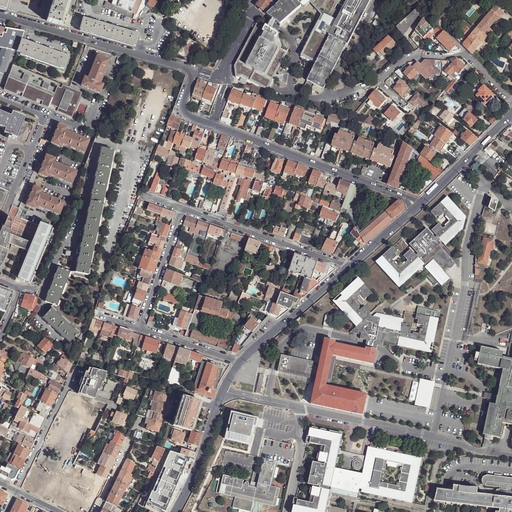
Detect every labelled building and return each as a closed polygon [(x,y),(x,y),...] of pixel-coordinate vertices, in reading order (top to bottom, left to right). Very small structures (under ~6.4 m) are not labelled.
[(0,0),(0,8),(6,10),(8,0),(0,0)] [(53,0),(51,9),(50,9),(46,21),(61,25),(61,24),(67,0),(53,0)] [(113,0),(111,4),(106,2),(104,7),(136,21),(146,6),(139,5),(141,0),(149,2),(150,0),(92,0),(92,1),(94,2),(96,3),(96,0),(113,0)] [(157,3),(151,0),(150,0),(149,2),(146,6),(151,10),(153,7),(153,8),(157,3)] [(207,0),(204,6),(220,16),(225,7),(215,0),(207,0)] [(272,3),(267,0),(261,0),(257,6),(259,7),(260,8),(259,10),(262,12),(263,10),(264,11),(265,12),(272,3)] [(272,2),(272,3),(265,12),(265,13),(280,25),(301,6),(300,5),(301,4),(306,0),(280,0),(275,5),(272,2)] [(308,0),(311,2),(322,15),(301,56),(315,63),(317,60),(319,61),(330,36),(329,36),(333,29),(335,24),(329,21),(332,16),(337,19),(341,13),(335,10),(338,4),(344,7),(347,0),(308,0)] [(347,0),(344,7),(341,13),(337,19),(335,24),(333,29),(329,36),(330,36),(319,61),(310,77),(309,77),(307,81),(309,82),(314,85),(323,89),(346,45),(348,46),(370,0),(347,0)] [(491,11),(499,17),(503,12),(502,11),(504,9),(498,3),(491,11)] [(415,10),(397,27),(403,36),(419,14),(415,10)] [(491,11),(487,16),(494,22),(499,17),(491,11)] [(487,16),(477,28),(483,33),(487,36),(489,34),(491,35),(493,32),(489,28),(494,22),(487,16)] [(427,20),(424,18),(416,30),(423,39),(426,37),(430,33),(433,30),(429,26),(425,21),(427,20)] [(135,46),(138,34),(83,19),(79,31),(135,46)] [(262,27),(257,24),(232,65),(235,78),(241,77),(267,89),(288,50),(287,49),(284,41),(285,40),(280,37),(280,36),(268,29),(269,29),(266,27),(266,26),(263,25),(262,27)] [(442,31),(438,28),(434,31),(431,34),(433,35),(436,39),(443,32),(442,31)] [(462,45),(471,55),(487,36),(483,33),(477,28),(476,28),(462,45)] [(12,30),(5,29),(2,35),(0,35),(0,46),(1,47),(0,51),(0,72),(3,74),(12,50),(16,52),(23,32),(12,30)] [(456,45),(443,32),(436,39),(449,52),(456,45)] [(374,50),(377,54),(380,52),(383,56),(385,54),(389,50),(396,44),(389,36),(374,50)] [(63,69),(67,57),(60,54),(60,53),(58,52),(58,54),(55,53),(36,46),(34,45),(35,44),(32,43),(32,44),(21,40),(16,53),(63,69)] [(84,78),(81,86),(99,94),(102,85),(99,84),(108,61),(97,56),(87,79),(84,78)] [(120,66),(123,58),(117,56),(114,64),(120,66)] [(451,60),(446,60),(450,65),(444,71),(453,79),(448,84),(449,85),(454,79),(464,68),(465,66),(457,58),(453,59),(451,60)] [(425,60),(423,60),(424,61),(420,65),(417,63),(416,64),(414,63),(408,64),(410,66),(419,74),(426,80),(439,74),(440,72),(434,66),(434,65),(434,60),(425,60)] [(418,75),(419,74),(410,66),(403,74),(410,80),(413,77),(416,74),(418,75)] [(395,73),(402,78),(404,76),(402,75),(402,74),(402,73),(399,70),(395,73)] [(22,79),(9,74),(8,77),(53,96),(55,93),(48,90),(50,85),(44,82),(42,88),(28,82),(30,76),(24,74),(22,79)] [(53,96),(8,77),(7,79),(3,90),(16,95),(17,92),(23,94),(21,97),(35,103),(37,100),(42,102),(41,105),(48,108),(49,105),(58,108),(56,112),(72,118),(82,93),(63,85),(61,88),(57,87),(55,93),(53,96)] [(458,83),(454,79),(449,85),(448,87),(445,90),(444,91),(449,95),(450,93),(449,92),(458,83)] [(394,89),(398,93),(399,92),(402,95),(408,87),(400,80),(397,84),(398,84),(394,89)] [(193,94),(202,98),(207,86),(203,85),(197,82),(193,94)] [(451,97),(461,85),(458,83),(449,92),(450,93),(449,95),(451,97)] [(207,86),(202,98),(207,100),(212,102),(216,90),(207,86)] [(474,92),(477,96),(481,92),(479,91),(483,88),(481,87),(478,90),(477,88),(474,92)] [(481,92),(477,96),(485,103),(486,103),(487,102),(488,101),(488,100),(492,95),(484,87),(483,88),(479,91),(481,92)] [(375,90),(368,98),(370,100),(373,103),(373,104),(378,108),(385,101),(383,99),(379,104),(372,99),(377,92),(375,90)] [(228,101),(240,106),(240,104),(244,95),(232,91),(228,101)] [(383,99),(384,98),(385,98),(378,92),(377,92),(372,99),(379,104),(383,99)] [(438,98),(442,94),(440,92),(439,92),(430,103),(432,105),(435,101),(436,100),(438,98)] [(432,105),(430,103),(429,102),(418,93),(410,102),(415,107),(418,103),(424,108),(427,104),(430,107),(432,105)] [(240,104),(252,109),(252,108),(255,99),(244,95),(240,104)] [(255,99),(252,108),(262,111),(266,100),(264,100),(256,97),(255,99)] [(348,110),(345,102),(339,103),(342,112),(348,110)] [(265,117),(274,121),(276,117),(280,106),(270,103),(265,117)] [(280,106),(276,117),(285,121),(289,109),(280,106)] [(393,121),(395,119),(400,114),(392,106),(384,115),(392,122),(393,121)] [(289,124),(298,127),(299,126),(304,112),(304,111),(295,107),(293,113),(291,117),(289,124)] [(471,128),(477,121),(464,109),(459,115),(464,119),(463,120),(471,128)] [(447,124),(453,117),(446,110),(440,118),(447,124)] [(0,126),(5,129),(4,133),(9,135),(12,136),(17,138),(23,123),(25,117),(12,112),(11,116),(0,111),(0,126)] [(315,116),(304,112),(299,126),(306,128),(307,126),(311,127),(315,116)] [(419,120),(420,119),(411,112),(409,114),(414,119),(416,118),(419,120)] [(177,119),(170,116),(167,126),(178,130),(181,120),(177,119)] [(315,116),(311,127),(320,130),(322,126),(324,119),(315,116)] [(332,122),(339,125),(340,121),(336,120),(329,118),(330,116),(328,116),(326,122),(331,124),(332,122)] [(32,127),(23,123),(17,138),(26,142),(32,127)] [(418,126),(419,125),(418,125),(416,123),(408,132),(412,134),(415,130),(416,131),(417,129),(416,129),(416,128),(418,126)] [(58,125),(51,143),(59,147),(60,144),(84,153),(88,141),(65,132),(66,128),(58,125)] [(436,137),(446,144),(452,134),(441,126),(434,136),(436,137)] [(173,144),(177,133),(172,131),(168,141),(166,148),(170,151),(171,151),(173,144)] [(204,134),(195,131),(195,132),(193,139),(192,141),(200,144),(204,134)] [(331,146),(351,153),(355,143),(353,142),(354,137),(339,131),(337,136),(335,135),(333,140),(331,146)] [(470,146),(478,139),(467,131),(465,134),(464,133),(463,135),(464,135),(461,139),(470,146)] [(185,136),(177,133),(173,144),(176,145),(181,147),(185,136)] [(193,139),(185,136),(181,147),(186,148),(189,149),(190,146),(192,141),(193,139)] [(228,138),(222,136),(218,145),(225,147),(228,138)] [(443,149),(446,144),(436,137),(430,145),(439,151),(440,151),(442,153),(444,150),(443,149)] [(351,153),(371,161),(374,150),(372,149),(374,144),(359,139),(357,143),(355,143),(351,153)] [(400,180),(412,149),(407,146),(403,143),(402,146),(388,185),(397,188),(400,180)] [(321,158),(326,160),(326,161),(331,146),(327,145),(326,144),(321,158)] [(158,145),(153,162),(155,163),(157,157),(156,157),(157,154),(162,156),(167,159),(170,151),(166,148),(158,145)] [(371,161),(390,168),(394,157),(392,156),(393,152),(378,146),(376,151),(374,150),(371,161)] [(421,155),(430,162),(436,153),(426,147),(420,155),(421,155)] [(494,151),(488,147),(484,150),(491,156),(492,155),(495,158),(497,155),(495,152),(494,151)] [(98,163),(97,166),(110,169),(113,151),(101,148),(99,159),(98,163)] [(207,152),(199,149),(196,159),(203,163),(207,152)] [(173,152),(171,151),(170,151),(167,159),(169,159),(167,165),(176,168),(179,159),(172,156),(173,152)] [(215,155),(207,152),(203,163),(211,166),(214,158),(215,155)] [(439,177),(445,171),(430,162),(421,155),(418,159),(418,163),(419,166),(422,169),(424,166),(433,172),(439,177)] [(476,162),(484,169),(488,164),(483,159),(482,159),(477,155),(473,159),(476,162)] [(46,156),(38,174),(46,178),(48,174),(71,184),(76,172),(53,163),(54,159),(46,156)] [(222,161),(214,158),(211,166),(220,169),(222,161)] [(179,167),(188,170),(191,162),(182,159),(179,167)] [(271,171),(276,173),(277,170),(280,171),(283,162),(275,159),(271,171)] [(202,165),(195,162),(193,161),(187,176),(188,176),(193,178),(200,180),(201,175),(204,166),(202,165)] [(230,164),(222,161),(220,169),(228,172),(230,164)] [(298,164),(288,161),(284,172),(284,173),(288,174),(294,176),(298,164)] [(239,166),(230,164),(228,172),(236,174),(239,166)] [(308,168),(298,164),(294,176),(299,178),(300,175),(304,177),(308,168)] [(484,169),(494,178),(498,173),(488,164),(484,169)] [(110,169),(97,166),(96,173),(95,178),(93,184),(106,187),(110,169)] [(216,171),(210,168),(204,166),(201,175),(209,178),(213,179),(215,173),(216,171)] [(247,168),(239,166),(236,174),(245,177),(247,168)] [(255,171),(247,168),(245,177),(253,179),(253,177),(255,171)] [(322,173),(314,170),(309,183),(315,185),(315,187),(314,186),(313,190),(315,191),(317,186),(320,177),(322,173)] [(162,174),(157,172),(151,189),(150,188),(149,191),(150,192),(155,193),(158,183),(161,177),(162,174)] [(437,179),(439,177),(433,172),(421,184),(426,189),(437,179)] [(217,174),(214,183),(222,186),(223,186),(227,187),(228,183),(225,182),(225,181),(224,180),(225,178),(220,176),(217,174)] [(229,184),(232,177),(228,176),(227,175),(226,178),(225,178),(224,180),(225,181),(225,182),(228,183),(229,184)] [(240,179),(235,178),(232,177),(229,184),(221,208),(223,209),(229,211),(238,185),(240,179)] [(325,179),(320,177),(317,186),(324,189),(327,182),(324,181),(325,179)] [(252,181),(243,180),(240,179),(238,185),(242,186),(236,201),(243,204),(250,188),(250,186),(252,182),(252,181)] [(256,179),(255,182),(252,181),(252,182),(250,186),(253,187),(252,190),(260,193),(262,188),(264,183),(258,182),(259,180),(256,179)] [(338,188),(335,196),(338,197),(340,193),(343,194),(347,195),(351,184),(340,180),(338,188)] [(425,191),(425,190),(423,188),(418,192),(402,186),(403,181),(400,180),(397,188),(410,193),(419,196),(421,194),(425,191)] [(338,188),(329,183),(325,189),(328,191),(328,192),(329,193),(329,192),(330,192),(329,194),(335,196),(338,188)] [(102,204),(106,187),(93,184),(92,191),(91,195),(90,202),(102,204)] [(358,187),(351,184),(347,195),(344,201),(343,206),(341,209),(348,211),(358,187)] [(59,215),(63,203),(40,194),(41,191),(33,187),(26,205),(34,209),(35,205),(59,215)] [(282,197),(285,199),(287,194),(286,194),(284,193),(283,193),(284,190),(276,187),(276,189),(275,190),(274,195),(282,198),(282,197)] [(264,196),(272,198),(274,195),(275,190),(266,188),(266,190),(263,196),(264,196)] [(311,201),(300,195),(298,200),(295,209),(298,210),(299,205),(309,209),(310,209),(311,205),(312,201),(311,201)] [(431,231),(437,237),(442,242),(445,246),(462,230),(465,218),(447,197),(430,213),(432,215),(434,213),(437,216),(439,218),(445,213),(446,214),(445,215),(446,217),(445,217),(449,222),(444,226),(445,227),(443,229),(438,224),(431,231)] [(498,203),(492,199),(489,209),(495,213),(498,203)] [(331,204),(330,208),(340,212),(341,209),(343,206),(334,202),(334,201),(333,200),(331,204)] [(99,222),(102,204),(90,202),(88,209),(87,214),(86,220),(99,222)] [(403,204),(398,202),(360,235),(365,244),(399,215),(401,213),(404,210),(403,204)] [(158,207),(148,204),(147,208),(146,210),(160,215),(161,215),(163,209),(158,207)] [(142,209),(136,207),(133,213),(140,216),(141,213),(142,209)] [(174,213),(163,209),(161,215),(172,219),(174,213)] [(320,217),(335,223),(339,215),(323,209),(322,211),(321,213),(320,217)] [(31,282),(54,226),(42,221),(40,226),(39,225),(32,243),(10,234),(11,222),(11,221),(11,220),(10,218),(9,217),(7,217),(3,227),(1,226),(0,229),(0,266),(3,261),(5,259),(6,254),(7,250),(5,249),(8,243),(28,251),(18,277),(31,282)] [(190,228),(196,230),(196,228),(199,221),(186,217),(183,225),(185,226),(190,228)] [(327,225),(333,227),(335,223),(320,217),(318,222),(324,224),(327,225)] [(491,234),(495,219),(488,217),(484,232),(491,234)] [(95,240),(99,222),(86,220),(85,226),(84,231),(82,237),(95,240)] [(199,221),(196,228),(208,233),(210,225),(199,221)] [(163,224),(161,223),(158,232),(158,233),(166,235),(169,226),(168,226),(163,224)] [(223,230),(210,225),(208,233),(208,234),(219,237),(220,236),(223,230)] [(273,234),(284,238),(287,229),(281,227),(280,231),(275,230),(273,234)] [(362,246),(365,244),(360,235),(359,235),(355,228),(350,234),(355,239),(360,244),(362,246)] [(418,254),(416,256),(424,265),(442,286),(441,287),(446,292),(450,279),(442,271),(445,268),(446,269),(447,269),(448,269),(449,270),(451,269),(452,268),(453,267),(454,266),(454,265),(453,265),(454,264),(455,265),(438,246),(442,242),(437,237),(435,239),(426,229),(409,245),(418,254)] [(222,238),(221,238),(220,240),(221,240),(221,239),(223,238),(223,236),(227,238),(229,232),(224,230),(222,236),(222,237),(222,238)] [(236,234),(232,233),(230,238),(244,243),(246,238),(238,235),(236,234)] [(159,236),(152,234),(148,245),(154,248),(161,250),(165,238),(159,236)] [(298,242),(309,246),(311,241),(303,238),(304,236),(301,235),(298,242)] [(91,258),(95,240),(82,237),(81,244),(80,249),(79,255),(91,258)] [(493,240),(484,238),(478,260),(476,259),(476,262),(487,265),(493,240)] [(261,243),(249,239),(245,251),(256,255),(261,243)] [(322,251),(332,254),(338,243),(327,239),(322,251)] [(261,243),(256,255),(258,255),(259,254),(271,258),(274,248),(261,243)] [(157,262),(161,250),(154,248),(153,252),(144,249),(143,250),(145,250),(143,257),(157,262)] [(175,248),(172,257),(177,259),(178,256),(180,251),(180,250),(175,248)] [(333,255),(339,257),(343,251),(338,248),(333,255)] [(393,251),(395,250),(392,248),(376,263),(392,281),(394,279),(399,284),(398,288),(399,288),(424,265),(416,256),(410,250),(403,256),(407,261),(405,263),(404,263),(400,267),(396,262),(395,263),(394,262),(392,263),(391,262),(393,261),(398,256),(396,254),(393,251)] [(295,255),(286,252),(284,256),(286,257),(288,260),(287,262),(292,263),(295,255)] [(185,259),(184,262),(197,266),(199,261),(199,258),(187,254),(186,259),(185,259)] [(87,276),(91,258),(79,255),(78,258),(77,263),(75,273),(87,276)] [(317,262),(295,255),(292,263),(289,271),(289,272),(292,273),(293,274),(296,275),(297,275),(297,274),(300,276),(301,276),(301,275),(307,277),(306,279),(311,280),(312,277),(314,271),(317,262)] [(152,274),(157,262),(143,257),(140,265),(139,267),(138,268),(141,269),(142,270),(152,274)] [(172,257),(169,265),(178,269),(181,260),(177,259),(172,257)] [(325,265),(317,262),(314,271),(324,274),(325,272),(328,273),(330,267),(325,265)] [(336,269),(330,267),(328,273),(327,275),(329,275),(336,269)] [(51,284),(63,289),(70,272),(57,268),(55,274),(53,279),(51,284)] [(150,280),(152,274),(142,270),(141,273),(140,276),(144,278),(150,280)] [(167,270),(162,284),(164,285),(165,282),(179,287),(182,278),(183,276),(167,270)] [(193,275),(192,279),(197,281),(204,283),(205,280),(193,275)] [(315,279),(312,277),(311,280),(308,289),(307,293),(308,294),(318,284),(317,283),(317,281),(315,280),(315,279)] [(232,289),(236,290),(237,288),(240,280),(236,278),(235,281),(233,286),(232,289)] [(308,289),(311,280),(306,279),(305,278),(302,287),(308,289)] [(403,320),(381,315),(380,319),(372,317),(370,315),(371,313),(364,306),(360,311),(358,309),(359,308),(355,303),(359,299),(358,298),(359,297),(360,298),(361,297),(365,300),(368,297),(370,298),(374,295),(368,289),(367,289),(364,285),(358,278),(340,295),(342,297),(337,302),(333,302),(356,327),(355,328),(361,334),(361,335),(360,339),(367,341),(367,343),(377,345),(385,347),(394,356),(389,350),(390,345),(397,347),(398,346),(431,353),(429,350),(431,343),(434,343),(438,320),(438,319),(439,313),(437,312),(431,311),(431,313),(426,312),(426,310),(422,309),(419,309),(418,310),(417,310),(415,320),(417,320),(416,325),(421,326),(420,328),(422,328),(422,330),(420,330),(419,335),(412,333),(412,335),(410,335),(411,328),(406,327),(407,325),(402,324),(403,320)] [(265,300),(273,304),(278,292),(278,291),(274,289),(275,285),(268,282),(266,287),(269,288),(266,296),(265,300)] [(142,302),(148,286),(143,284),(140,283),(138,284),(137,288),(136,289),(137,289),(134,299),(141,301),(142,302)] [(57,307),(63,289),(51,284),(49,291),(47,296),(44,302),(52,305),(57,307)] [(10,302),(14,292),(10,290),(0,285),(0,310),(6,312),(10,302)] [(237,304),(238,304),(241,296),(238,295),(239,294),(230,291),(226,301),(237,305),(237,304)] [(287,295),(282,293),(281,293),(277,305),(282,307),(289,310),(292,308),(293,304),(295,305),(297,302),(298,300),(299,299),(293,297),(287,295)] [(36,296),(35,296),(29,295),(25,294),(21,305),(31,309),(36,296)] [(246,305),(250,296),(245,294),(244,297),(241,296),(238,304),(243,306),(244,304),(246,305)] [(165,295),(163,300),(175,304),(177,299),(165,295)] [(202,311),(202,313),(231,322),(234,313),(221,309),(223,303),(200,296),(196,305),(199,306),(198,309),(199,310),(202,311)] [(139,307),(141,301),(134,299),(132,304),(139,307)] [(247,312),(249,308),(243,306),(238,304),(237,304),(237,305),(236,308),(247,312)] [(277,305),(273,304),(270,314),(278,317),(282,307),(277,305)] [(136,321),(140,309),(136,307),(132,306),(131,309),(130,311),(128,318),(130,319),(136,321)] [(56,331),(65,321),(51,309),(42,318),(48,323),(51,326),(56,331)] [(187,331),(193,315),(182,311),(179,319),(176,318),(175,320),(174,324),(173,326),(187,331)] [(231,322),(202,313),(200,318),(233,327),(234,323),(231,322)] [(259,325),(261,322),(258,320),(251,315),(250,315),(249,316),(248,317),(259,325)] [(333,328),(335,318),(326,316),(323,325),(333,328)] [(252,333),(259,325),(248,317),(246,322),(246,323),(247,324),(244,327),(252,333)] [(99,321),(92,319),(91,322),(88,330),(100,334),(104,323),(99,321)] [(78,333),(65,321),(56,331),(61,335),(64,339),(69,343),(78,333)] [(107,331),(110,332),(108,336),(113,338),(114,334),(116,326),(109,324),(104,323),(100,334),(105,336),(106,335),(107,331)] [(129,339),(131,336),(135,337),(132,348),(137,350),(140,339),(141,335),(135,333),(124,329),(120,328),(118,335),(129,339)] [(190,339),(226,351),(229,346),(225,344),(228,340),(217,336),(216,338),(193,331),(190,339)] [(142,348),(148,350),(147,353),(151,354),(152,351),(157,353),(161,341),(150,337),(146,336),(145,340),(142,348)] [(44,353),(50,346),(54,350),(56,348),(45,338),(37,346),(44,353)] [(352,413),(362,416),(366,395),(326,386),(327,381),(331,360),(332,356),(373,364),(376,350),(366,348),(365,351),(334,344),(335,342),(325,340),(318,370),(316,380),(311,405),(352,413)] [(172,345),(167,343),(163,356),(175,360),(179,347),(172,345)] [(241,346),(235,344),(231,352),(236,354),(241,346)] [(185,349),(179,347),(175,360),(168,383),(180,387),(180,384),(187,364),(188,361),(191,351),(185,349)] [(480,354),(478,362),(478,365),(500,369),(503,370),(499,387),(498,396),(497,396),(495,405),(490,404),(483,435),(485,435),(493,437),(500,438),(503,425),(502,425),(502,423),(507,424),(511,425),(511,359),(507,358),(502,357),(503,352),(481,347),(480,354)] [(190,362),(191,359),(200,362),(203,355),(196,353),(191,351),(188,361),(190,362)] [(7,360),(10,362),(12,359),(6,356),(0,353),(0,367),(2,369),(7,360)] [(21,364),(30,369),(35,359),(26,355),(21,364)] [(314,362),(281,355),(278,372),(316,380),(318,370),(313,369),(314,362)] [(54,363),(50,368),(56,373),(60,368),(68,373),(69,369),(72,364),(64,359),(61,358),(57,365),(54,363)] [(16,374),(25,378),(28,373),(30,369),(21,364),(12,359),(10,362),(15,365),(14,366),(16,368),(15,370),(18,371),(16,374)] [(213,398),(216,391),(221,373),(223,368),(218,366),(215,365),(216,362),(215,362),(211,360),(210,363),(207,362),(207,363),(202,361),(193,391),(213,398)] [(331,360),(327,381),(327,383),(329,384),(330,381),(330,382),(334,364),(335,361),(331,360)] [(433,382),(335,361),(334,364),(419,383),(414,404),(428,408),(433,382)] [(104,375),(105,372),(91,368),(89,373),(87,372),(85,372),(84,373),(83,378),(81,384),(81,386),(83,387),(80,394),(95,399),(98,389),(99,390),(102,382),(103,382),(105,376),(104,375)] [(130,379),(131,380),(133,373),(131,372),(131,371),(127,370),(126,371),(117,368),(114,375),(126,378),(130,379)] [(46,377),(42,375),(30,369),(28,373),(27,375),(28,376),(29,374),(39,379),(37,381),(43,384),(44,381),(46,377)] [(264,375),(260,374),(256,394),(260,394),(264,375)] [(64,380),(58,375),(55,380),(62,383),(63,382),(64,380)] [(23,393),(29,380),(25,378),(24,380),(21,379),(18,386),(21,388),(19,391),(23,393)] [(29,380),(23,393),(26,395),(36,399),(36,398),(41,389),(42,387),(29,380)] [(48,390),(57,394),(59,390),(61,385),(52,381),(48,390)] [(11,394),(1,387),(0,389),(0,395),(9,401),(11,394)] [(18,399),(14,407),(19,409),(21,406),(24,399),(26,395),(23,393),(19,391),(12,387),(11,389),(19,394),(16,398),(18,399)] [(45,390),(40,400),(36,398),(36,399),(36,400),(40,402),(51,407),(54,401),(57,394),(48,390),(42,387),(41,389),(42,390),(43,389),(45,390)] [(134,400),(137,391),(126,387),(123,395),(124,396),(123,398),(129,400),(130,398),(134,400)] [(436,388),(435,395),(432,395),(429,407),(435,408),(439,389),(436,388)] [(185,396),(193,398),(194,393),(185,390),(184,396),(185,396)] [(150,419),(160,422),(163,415),(159,414),(162,404),(161,404),(162,401),(163,398),(166,399),(166,397),(165,395),(155,391),(152,400),(153,401),(147,418),(150,419)] [(57,417),(59,418),(53,431),(51,430),(49,434),(46,439),(55,443),(59,434),(77,443),(82,434),(84,435),(87,436),(90,430),(94,421),(89,419),(95,407),(68,394),(57,417)] [(0,395),(0,399),(6,403),(7,403),(9,401),(0,395)] [(180,411),(175,426),(178,427),(191,431),(201,401),(193,398),(185,396),(184,400),(181,409),(180,411)] [(104,415),(109,404),(98,401),(95,407),(100,409),(99,412),(104,415)] [(48,412),(51,407),(40,402),(36,410),(47,415),(48,412)] [(0,445),(2,442),(3,442),(5,439),(5,437),(14,420),(15,417),(19,409),(14,407),(9,404),(6,411),(1,421),(0,422),(0,445)] [(21,406),(19,409),(15,417),(21,420),(27,409),(26,409),(21,406)] [(113,412),(109,420),(122,426),(127,416),(118,411),(117,411),(116,413),(113,412)] [(252,445),(258,417),(232,411),(226,438),(252,445)] [(34,413),(29,424),(40,430),(42,424),(45,419),(34,413)] [(100,423),(103,416),(98,413),(94,421),(90,430),(95,432),(100,423)] [(40,430),(29,424),(26,422),(23,421),(21,420),(15,417),(14,420),(21,424),(19,429),(28,433),(30,429),(38,432),(40,430)] [(160,422),(150,419),(149,423),(150,423),(148,429),(159,432),(162,422),(160,422)] [(340,441),(342,434),(329,431),(329,433),(326,432),(326,431),(321,430),(320,431),(317,430),(317,429),(312,428),(311,429),(309,429),(308,436),(308,437),(310,438),(309,443),(309,444),(321,446),(324,447),(323,454),(319,453),(319,454),(317,454),(316,460),(318,460),(317,462),(324,464),(324,465),(312,462),(308,485),(319,487),(319,489),(312,487),(312,489),(310,489),(309,494),(311,494),(310,496),(314,497),(312,504),(309,503),(297,501),(296,507),(292,506),(293,506),(291,511),(326,511),(327,511),(326,510),(326,507),(328,507),(329,502),(327,502),(328,498),(330,499),(331,493),(329,493),(330,491),(326,490),(326,487),(330,488),(358,494),(359,489),(361,490),(361,493),(369,494),(368,496),(374,497),(374,495),(378,496),(377,498),(383,499),(383,497),(387,498),(386,500),(392,501),(392,499),(395,500),(395,502),(400,503),(401,501),(412,504),(412,502),(414,502),(415,497),(413,496),(414,493),(416,493),(417,488),(415,487),(416,484),(418,484),(419,479),(417,478),(418,475),(419,475),(421,470),(419,470),(420,466),(421,466),(422,461),(421,461),(421,459),(410,456),(411,455),(405,454),(405,455),(401,455),(402,453),(396,452),(396,454),(392,453),(393,451),(387,450),(387,452),(385,451),(386,447),(377,445),(376,449),(375,449),(375,447),(370,446),(369,448),(367,447),(365,457),(364,462),(363,467),(362,475),(355,473),(349,472),(351,461),(353,462),(352,464),(352,465),(352,466),(352,468),(353,469),(354,470),(355,470),(356,470),(357,470),(358,470),(360,470),(361,469),(362,468),(362,466),(362,465),(362,463),(361,461),(360,459),(359,458),(357,458),(355,458),(353,458),(344,456),(343,456),(341,470),(336,469),(335,469),(336,464),(337,464),(338,459),(337,458),(337,455),(339,455),(340,451),(340,450),(339,450),(339,446),(341,447),(342,441),(340,441)] [(174,431),(171,440),(181,444),(183,438),(186,439),(188,433),(185,431),(184,434),(174,431)] [(197,446),(198,446),(200,439),(201,434),(191,431),(190,435),(188,440),(187,443),(190,444),(192,444),(197,446)] [(116,433),(112,441),(114,442),(121,445),(123,441),(125,436),(116,433)] [(66,479),(73,464),(80,450),(87,436),(84,435),(78,448),(76,447),(72,448),(64,463),(60,464),(55,474),(66,479)] [(33,444),(34,441),(25,436),(21,444),(30,448),(33,444)] [(245,465),(250,447),(229,441),(224,460),(245,465)] [(110,443),(109,445),(106,444),(102,452),(104,453),(107,454),(116,458),(118,453),(120,448),(119,448),(112,444),(110,443)] [(18,444),(13,454),(16,456),(25,460),(27,455),(30,450),(21,445),(18,444)] [(165,449),(160,448),(158,447),(157,447),(151,459),(154,460),(158,463),(165,449)] [(194,458),(196,452),(179,447),(177,453),(184,455),(194,458)] [(362,465),(362,466),(363,467),(364,462),(365,457),(340,451),(339,455),(343,456),(344,456),(353,458),(355,458),(357,458),(359,458),(360,459),(361,461),(362,463),(362,465)] [(22,465),(24,461),(16,457),(16,456),(13,454),(10,453),(8,457),(5,455),(2,462),(4,463),(12,467),(13,465),(20,469),(22,465)] [(102,466),(110,470),(113,463),(116,458),(107,454),(105,460),(102,466)] [(190,468),(194,458),(184,455),(180,465),(190,468)] [(130,474),(135,464),(126,459),(123,465),(121,470),(130,474)] [(231,493),(236,494),(235,497),(233,505),(238,506),(238,507),(238,508),(239,508),(240,509),(241,508),(242,508),(242,509),(243,509),(243,510),(244,510),(245,510),(246,510),(246,509),(247,509),(247,508),(252,509),(253,501),(254,498),(262,500),(261,503),(273,506),(274,501),(275,501),(276,501),(277,500),(277,499),(276,498),(276,497),(276,496),(277,496),(277,495),(276,494),(275,494),(272,493),(268,493),(270,486),(275,463),(273,463),(266,461),(263,461),(257,483),(251,481),(250,487),(248,487),(249,486),(249,485),(249,484),(249,483),(248,483),(248,482),(247,482),(246,482),(245,483),(244,484),(243,486),(242,485),(244,480),(223,475),(222,480),(221,480),(220,480),(219,481),(219,482),(219,483),(220,484),(219,485),(219,486),(219,487),(219,488),(219,489),(220,489),(219,494),(230,496),(231,493)] [(12,467),(4,463),(2,466),(5,467),(5,468),(0,465),(0,476),(0,477),(9,481),(15,479),(19,470),(12,467)] [(151,472),(153,473),(157,465),(153,463),(149,471),(151,472)] [(268,493),(272,493),(275,494),(276,494),(277,495),(277,496),(276,496),(276,497),(276,498),(277,499),(277,500),(276,501),(275,501),(274,501),(273,506),(276,506),(280,488),(271,486),(277,464),(275,463),(270,486),(268,493)] [(76,465),(73,464),(66,479),(68,480),(76,465)] [(76,465),(68,480),(78,485),(88,490),(98,494),(102,486),(105,480),(96,475),(76,465)] [(101,466),(96,475),(105,480),(107,475),(110,470),(102,466),(101,466)] [(130,478),(131,475),(130,474),(121,470),(119,475),(116,480),(126,486),(128,483),(130,478)] [(181,487),(184,480),(186,476),(180,474),(178,478),(175,484),(181,487)] [(511,509),(511,477),(487,475),(487,476),(485,476),(484,476),(483,477),(482,478),(482,480),(482,481),(483,483),(484,484),(485,485),(500,487),(499,489),(499,494),(498,496),(476,494),(477,488),(453,485),(453,491),(443,490),(437,489),(434,501),(440,501),(499,508),(498,511),(497,511),(496,511),(495,511),(509,511),(509,510),(511,509)] [(121,497),(127,486),(126,486),(116,480),(112,488),(110,492),(121,497)] [(61,490),(62,486),(53,481),(50,488),(52,490),(50,493),(57,496),(61,490)] [(77,487),(67,482),(65,481),(62,486),(61,490),(63,491),(62,494),(66,496),(71,499),(77,487)] [(178,492),(181,487),(175,484),(169,481),(163,493),(174,499),(178,492)] [(87,492),(77,487),(71,499),(75,501),(77,501),(81,504),(81,503),(87,492)] [(98,494),(88,490),(87,492),(81,503),(86,505),(87,506),(85,510),(89,511),(95,501),(98,494)] [(116,507),(121,497),(110,492),(108,496),(105,502),(114,506),(116,507)] [(13,506),(11,510),(15,511),(24,511),(28,505),(16,499),(13,506)] [(110,511),(111,511),(114,506),(105,502),(104,504),(102,508),(109,511),(110,511)]
